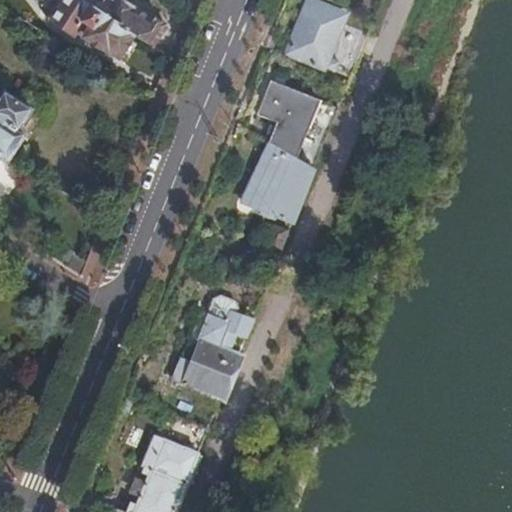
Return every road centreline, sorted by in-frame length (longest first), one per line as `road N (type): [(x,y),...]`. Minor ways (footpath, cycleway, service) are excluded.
road 1 (residential): [(193,511),(410,0)]
road 2 (secondary): [(119,311),(247,0)]
road 3 (secondary): [(45,494),(119,311)]
road 4 (residential): [(0,246),(76,296),(119,311)]
